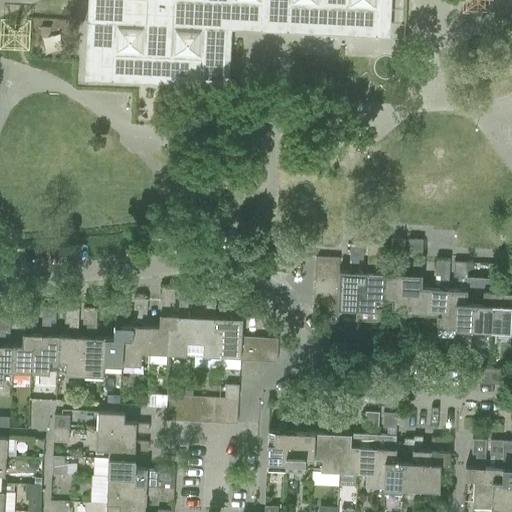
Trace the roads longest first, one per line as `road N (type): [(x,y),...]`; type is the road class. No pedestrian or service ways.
road 1 (residential): [(0,284),(247,277)]
road 2 (residential): [(511,406),(346,392),(299,332)]
road 3 (residential): [(216,434),(246,435),(249,372),(297,374),(299,332)]
